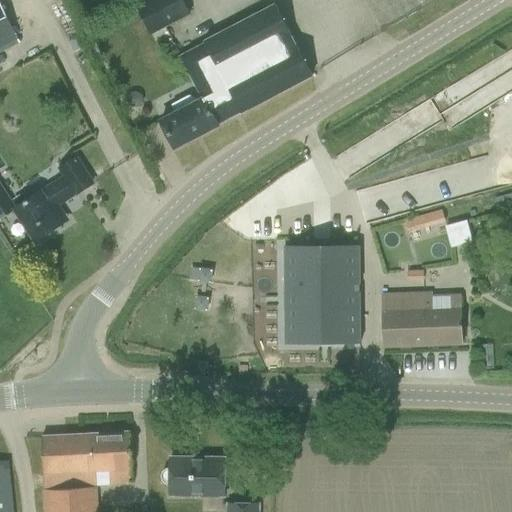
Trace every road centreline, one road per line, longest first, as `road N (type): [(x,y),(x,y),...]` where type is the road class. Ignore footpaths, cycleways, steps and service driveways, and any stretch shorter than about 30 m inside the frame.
road 1 (tertiary): [(76,390),(79,331),(188,196),(245,152),(496,0)]
road 2 (secondary): [(511,400),(76,390)]
